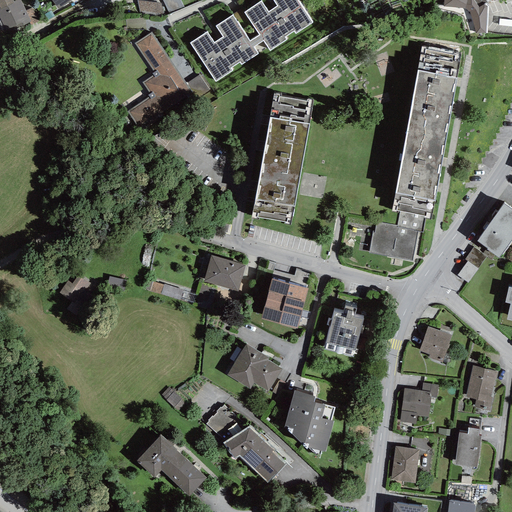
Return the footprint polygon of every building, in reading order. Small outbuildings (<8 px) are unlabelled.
[(0,0),(0,6),(0,7),(0,6),(0,19),(5,30),(14,25),(16,28),(31,21),(20,0),(14,0),(13,1),(12,0),(0,0)] [(51,0),(58,10),(72,0),(51,0)] [(139,0),(140,11),(163,10),(162,0),(139,0)] [(261,1),(244,12),(259,34),(254,37),(258,43),(263,40),(269,50),(286,39),(284,37),(294,31),(295,33),(312,22),(297,0),(273,0),(277,5),(268,11),(261,1)] [(443,0),(443,6),(465,8),(469,12),(475,33),(485,33),(487,6),(484,2),(486,0),(443,0)] [(254,37),(249,40),(232,14),(216,25),(223,36),(214,42),(206,32),(190,42),(216,81),(232,70),(230,68),(239,61),(241,64),(257,53),(253,46),(258,43),(254,37)] [(192,92),(151,32),(134,43),(154,72),(152,73),(153,75),(142,82),(150,93),(147,94),(149,97),(127,111),(139,128),(192,92)] [(422,45),(391,211),(399,212),(399,211),(424,215),(426,216),(426,211),(432,212),(461,53),(422,45)] [(291,222),(309,123),(313,99),(274,92),(251,216),(291,222)] [(511,208),(503,203),(477,240),(487,247),(486,248),(498,257),(511,237),(511,208)] [(423,218),(424,215),(399,211),(399,212),(397,225),(396,227),(417,231),(423,232),(425,218),(423,218)] [(378,222),(376,232),(373,232),(369,252),(412,260),(417,231),(396,227),(397,225),(378,222)] [(475,245),(459,271),(471,278),(487,252),(475,245)] [(244,265),(210,257),(204,281),(238,290),(244,265)] [(150,274),(147,285),(182,297),(185,286),(150,274)] [(89,283),(78,275),(71,284),(67,280),(58,292),(71,301),(66,308),(76,315),(91,295),(84,291),(89,283)] [(308,287),(271,277),(260,318),(296,328),(308,287)] [(333,311),(325,343),(355,350),(363,318),(354,316),(356,308),(345,305),(343,313),(333,311)] [(429,354),(428,357),(442,362),(451,335),(427,326),(419,351),(429,354)] [(269,357),(246,343),(227,374),(250,388),(253,382),(268,391),(282,368),(267,359),(269,357)] [(497,371),(473,366),(466,397),(476,399),(474,408),(489,411),(493,397),(491,397),(497,371)] [(403,388),(399,422),(416,423),(417,415),(428,417),(431,391),(403,388)] [(315,395),(294,390),(282,431),(291,434),(290,437),(308,442),(307,446),(325,451),(333,420),(331,419),(334,407),(314,401),(315,395)] [(209,421),(206,424),(225,441),(247,426),(223,405),(221,408),(220,407),(216,411),(217,412),(213,417),(212,416),(208,420),(209,421)] [(276,449),(249,425),(247,426),(225,441),(223,442),(233,458),(239,455),(269,482),(286,463),(274,451),(276,449)] [(479,429),(468,427),(467,433),(459,432),(454,464),(477,467),(481,435),(478,435),(479,429)] [(135,460),(153,477),(161,469),(166,475),(183,457),(160,434),(135,460)] [(395,446),(390,479),(415,483),(419,449),(395,446)] [(183,457),(166,475),(189,496),(206,478),(183,457)] [(449,500),(447,511),(473,511),(475,504),(449,500)] [(426,511),(427,507),(393,502),(391,511),(426,511)]
